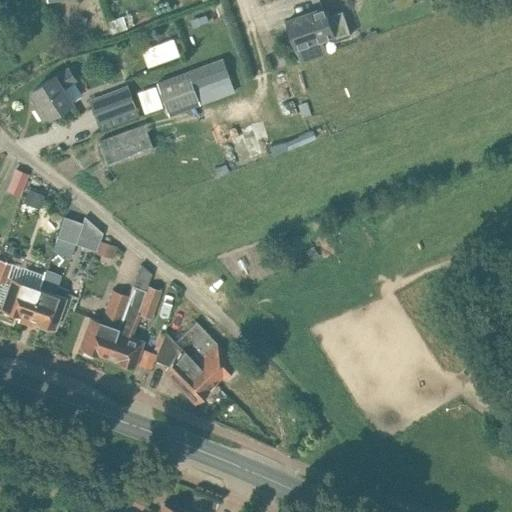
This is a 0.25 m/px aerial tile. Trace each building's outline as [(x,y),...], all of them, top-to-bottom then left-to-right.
[(324,8),(288,21),(296,48),(333,36),(334,40),(351,35),(342,10),(327,16),(324,8)] [(174,39),(158,44),(164,60),(180,55),(174,39)] [(223,58),(189,71),(195,87),(229,75),(224,59),(223,58)] [(67,86),(75,82),(76,81),(68,68),(33,90),(41,102),(34,106),(43,121),(76,101),(67,86)] [(145,113),(164,107),(157,83),(137,89),(145,113)] [(141,116),(129,84),(89,99),(99,124),(107,122),(109,127),(141,116)] [(145,122),(98,140),(109,166),(155,147),(145,122)] [(15,167),(11,178),(24,184),(29,173),(15,167)] [(38,209),(44,195),(28,188),(22,202),(38,209)] [(85,217),(76,242),(96,250),(102,232),(85,217)] [(52,250),(70,256),(75,242),(58,236),(52,250)] [(117,246),(100,241),(97,251),(114,257),(117,246)] [(0,258),(0,280),(9,284),(0,309),(19,315),(27,318),(41,278),(42,278),(43,274),(27,268),(23,282),(7,277),(12,263),(0,258)] [(62,306),(66,297),(55,293),(61,275),(44,270),(43,274),(42,278),(41,278),(27,318),(54,328),(62,306)] [(108,352),(106,357),(107,358),(114,360),(133,367),(140,348),(141,345),(143,340),(130,335),(138,314),(150,318),(160,289),(147,285),(145,290),(134,286),(130,296),(129,295),(108,352)] [(87,327),(79,348),(98,355),(106,357),(108,352),(129,295),(126,294),(112,289),(101,320),(90,317),(87,327)] [(196,321),(175,341),(215,383),(221,376),(236,363),(196,321)] [(165,332),(154,359),(168,365),(164,371),(194,402),(212,386),(215,383),(175,341),(165,331),(165,332)] [(155,353),(144,349),(138,364),(150,368),(155,353)] [(117,481),(112,490),(121,496),(127,486),(117,481)] [(104,511),(94,503),(86,511),(104,511)] [(183,511),(185,509),(174,504),(172,507),(163,503),(158,511),(183,511)]
